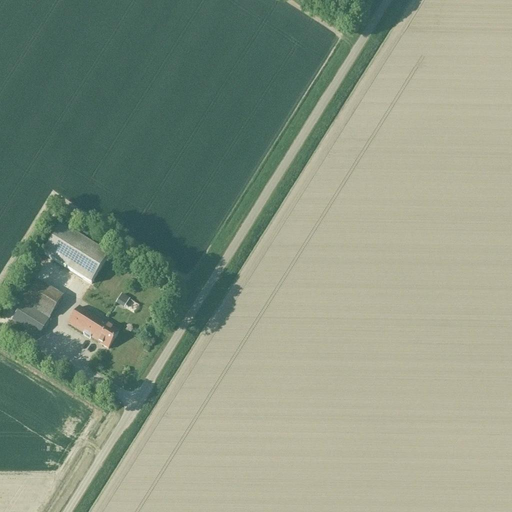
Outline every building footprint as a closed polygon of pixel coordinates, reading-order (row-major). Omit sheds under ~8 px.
[(62,228),(44,255),(91,285),(109,257),(62,228)] [(37,339),(63,298),(37,281),(11,322),(37,339)] [(120,298),(114,307),(124,313),(130,304),(120,298)] [(119,333),(79,308),(68,325),(83,335),(90,339),(108,350),(119,333)] [(59,374),(67,379),(70,375),(62,369),(59,374)]
